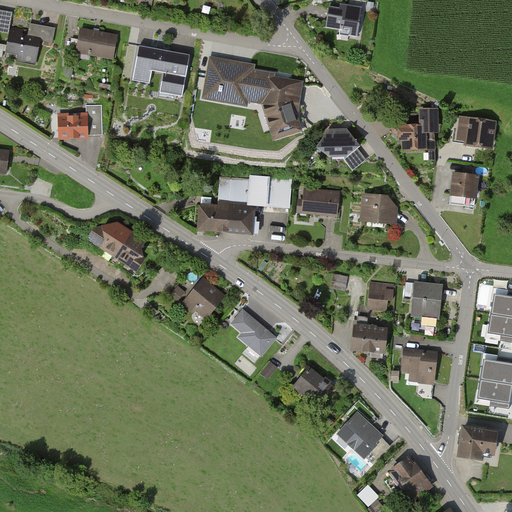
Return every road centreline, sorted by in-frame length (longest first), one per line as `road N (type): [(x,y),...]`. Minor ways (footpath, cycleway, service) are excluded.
road 1 (tertiary): [(437,472),(378,397),(306,327),(213,260)]
road 2 (residential): [(471,269),(297,40)]
road 3 (residential): [(14,0),(268,45),(297,40)]
road 4 (residential): [(213,260),(240,245),(471,269)]
road 5 (tertiary): [(213,260),(0,121)]
road 6 (residential): [(437,472),(453,416),(471,269)]
